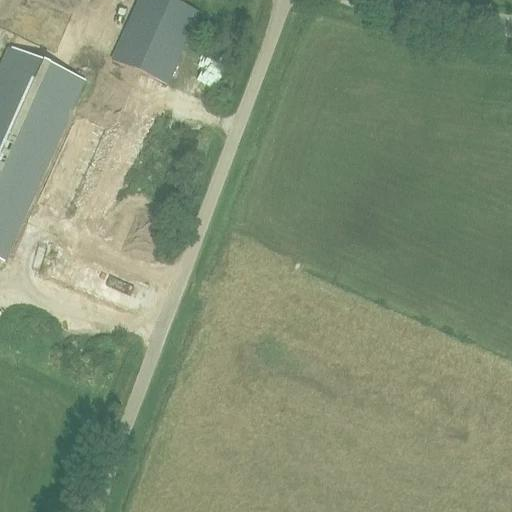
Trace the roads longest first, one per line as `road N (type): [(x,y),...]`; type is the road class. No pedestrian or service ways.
road 1 (unclassified): [(95,511),(296,0)]
road 2 (unclassified): [(511,34),(333,0)]
